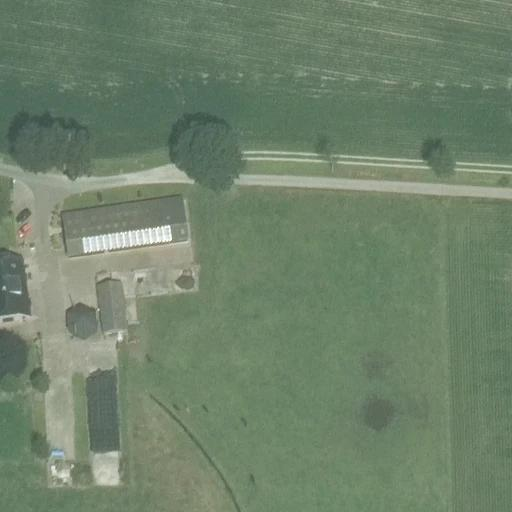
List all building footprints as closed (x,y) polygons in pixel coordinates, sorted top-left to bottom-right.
[(62,218),(68,262),(188,245),(182,201),(62,218)] [(21,263),(0,265),(0,324),(29,320),(21,263)] [(96,289),(102,337),(127,334),(121,286),(96,289)] [(66,316),(67,333),(83,341),(97,332),(95,315),(81,308),(66,316)] [(91,399),(115,400),(116,359),(91,359),(91,399)] [(90,429),(115,429),(115,405),(90,405),(90,429)] [(116,441),(91,442),(92,473),(117,472),(116,441)]
